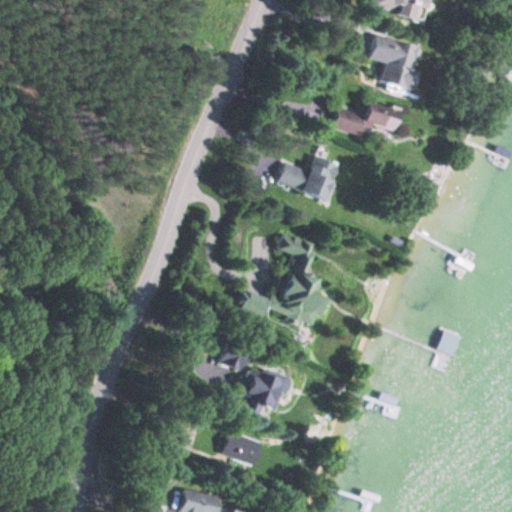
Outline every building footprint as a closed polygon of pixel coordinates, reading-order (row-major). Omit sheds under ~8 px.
[(426,17),(430,0),(395,0),(393,7),(426,17)] [(409,87),(417,44),(371,35),(366,59),(380,61),(377,81),(409,87)] [(357,135),(361,123),(391,132),(397,109),(366,100),(362,114),(334,106),(328,127),(357,135)] [(324,200),(335,163),(310,155),(306,170),(276,161),(270,183),(324,200)] [(257,440),(223,433),(219,457),(253,463),(257,440)] [(245,511),(246,510),(214,506),(216,495),(177,490),(174,511),(245,511)]
